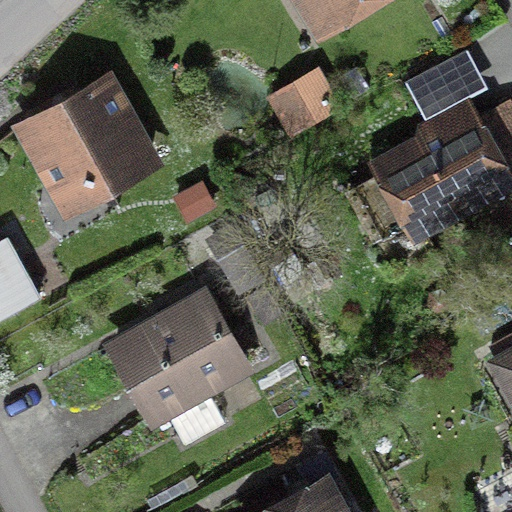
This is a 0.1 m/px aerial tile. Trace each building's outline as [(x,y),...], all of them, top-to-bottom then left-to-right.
[(292,0),(316,38),(378,0),(292,0)] [(511,97),(510,94),(480,111),(471,93),(488,83),(467,44),(404,78),(424,115),(413,122),(417,130),(368,157),(413,239),(511,185),(511,97)] [(163,158),(110,63),(9,119),(62,215),(163,158)] [(289,133),(341,104),(319,63),(266,92),(289,133)] [(217,206),(203,177),(173,192),(187,220),(217,206)] [(0,314),(41,293),(8,231),(0,234),(0,314)] [(210,390),(255,366),(207,278),(101,335),(149,423),(168,413),(184,443),(227,420),(210,390)] [(511,340),(486,356),(511,401),(511,340)] [(354,511),(329,463),(308,474),(306,469),(283,481),(286,486),(236,511),(354,511)]
